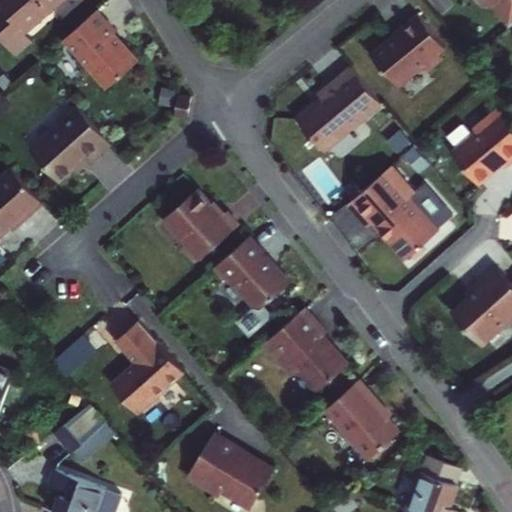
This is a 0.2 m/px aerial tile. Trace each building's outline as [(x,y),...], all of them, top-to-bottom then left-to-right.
[(0,0),(0,38),(11,51),(27,37),(20,29),(54,0),(0,0)] [(511,0),(494,0),(511,21),(511,20),(511,0)] [(446,41),(418,6),(395,25),(396,26),(371,47),(385,64),(387,63),(399,79),(425,58),(428,62),(444,50),(440,46),(446,41)] [(92,9),(60,36),(102,86),(129,63),(106,36),(111,32),(92,9)] [(324,142),(378,100),(366,84),(350,64),(317,90),(319,93),(299,110),(299,116),(319,142),(324,142)] [(182,95),(170,93),(167,114),(179,116),(182,95)] [(511,154),(511,123),(497,104),(473,124),(475,126),(450,146),(475,178),(501,158),(503,161),(511,154)] [(71,107),(24,148),(49,177),(73,158),(77,163),(102,143),(71,107)] [(404,135),(389,115),(380,122),(395,142),(404,135)] [(424,161),(409,142),(398,151),(413,170),(424,161)] [(385,161),(346,194),(365,216),(368,214),(399,254),(405,249),(416,240),(429,229),(426,226),(437,216),(412,186),(408,189),(385,161)] [(33,201),(3,165),(0,167),(0,215),(15,203),(21,211),(33,201)] [(200,178),(166,207),(201,248),(239,215),(228,202),(223,206),(200,178)] [(251,227),(216,257),(233,277),(241,278),(253,291),(231,310),(247,329),(272,309),(262,297),(290,274),(276,257),(270,256),(261,246),(265,242),(251,227)] [(416,240),(405,249),(409,254),(420,245),(416,240)] [(476,288),(460,302),(489,335),(511,315),(511,266),(504,258),(485,274),(488,277),(476,288)] [(488,277),(485,274),(473,284),(476,288),(488,277)] [(295,311),(303,305),(297,297),(289,304),(295,311)] [(330,324),(309,300),(303,305),(295,311),(271,331),(318,385),(351,357),(326,327),(330,324)] [(183,362),(139,311),(116,330),(133,351),(112,369),(138,400),(183,362)] [(0,406),(13,372),(0,367),(0,406)] [(380,400),(360,375),(324,406),(365,454),(394,428),(374,405),(380,400)] [(118,435),(91,402),(57,432),(84,464),(118,435)] [(274,461),(213,427),(191,467),(200,471),(196,478),(215,488),(223,484),(253,500),(274,461)] [(63,494),(56,511),(58,511),(96,511),(106,487),(54,467),(49,481),(71,489),(69,496),(63,494)] [(419,471),(404,510),(409,511),(449,511),(441,509),(443,504),(448,505),(456,485),(419,471)]
